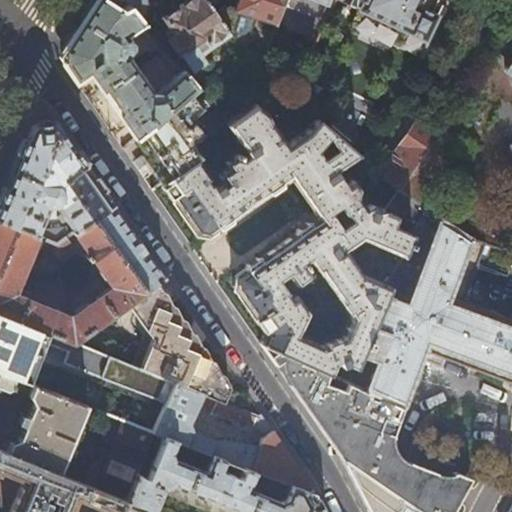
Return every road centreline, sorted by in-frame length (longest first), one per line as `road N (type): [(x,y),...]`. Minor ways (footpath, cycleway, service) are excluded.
road 1 (residential): [(189,271),(13,22)]
road 2 (residential): [(351,511),(295,414),(189,271)]
